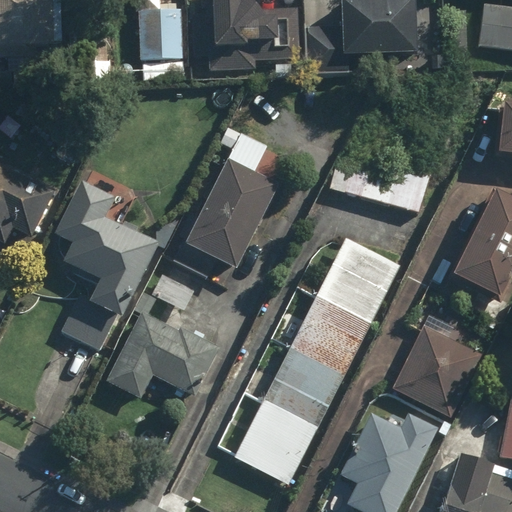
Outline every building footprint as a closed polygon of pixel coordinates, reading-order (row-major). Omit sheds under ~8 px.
[(0,0),(0,61),(58,60),(56,0),(0,0)] [(250,0),(205,0),(206,18),(191,18),(192,61),(207,60),(207,74),(254,72),(253,64),(297,62),(296,12),(254,13),(254,2),(251,2),(250,0)] [(305,30),(306,78),(347,77),(347,60),(413,58),(411,1),(338,3),(338,29),(305,30)] [(511,10),(482,6),(477,48),(511,52),(511,10)] [(138,13),(139,63),(181,62),(180,12),(138,13)] [(465,17),(446,17),(446,71),(464,71),(465,17)] [(75,84),(109,84),(110,62),(106,62),(106,35),(76,34),(75,84)] [(511,108),(499,108),(494,157),(511,159),(511,108)] [(183,241),(172,264),(206,281),(214,264),(233,274),(277,187),(253,175),(265,150),(239,137),(185,242),(183,241)] [(354,198),(417,216),(428,178),(364,160),(354,198)] [(0,168),(0,247),(2,249),(11,232),(30,241),(53,195),(0,168)] [(114,200),(80,183),(52,237),(71,246),(61,265),(97,283),(88,301),(79,297),(60,334),(99,353),(115,321),(118,322),(156,247),(133,236),(136,231),(122,224),(120,228),(104,220),(114,200)] [(511,201),(491,191),(448,279),(496,302),(511,269),(511,201)] [(233,460),(287,488),(399,269),(344,242),(233,460)] [(151,297),(183,313),(193,294),(161,277),(151,297)] [(139,316),(104,385),(138,402),(151,379),(193,400),(218,352),(200,343),(202,339),(192,334),(190,337),(178,331),(176,335),(139,316)] [(391,392),(449,420),(480,357),(422,329),(391,392)] [(511,393),(499,460),(511,462),(511,393)] [(354,487),(344,507),(353,511),(396,511),(436,431),(406,417),(399,431),(369,416),(338,479),(354,487)] [(511,511),(511,474),(458,457),(440,511),(511,511)]
